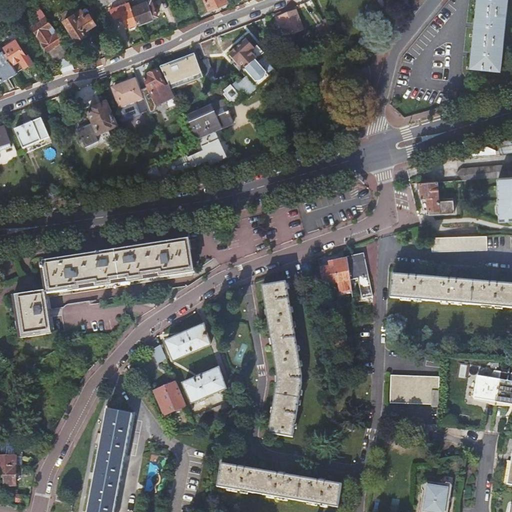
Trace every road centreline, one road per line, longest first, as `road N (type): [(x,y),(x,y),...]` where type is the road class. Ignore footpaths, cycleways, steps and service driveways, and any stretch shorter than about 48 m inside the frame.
road 1 (secondary): [(0,230),(228,193),(383,153)]
road 2 (unclassified): [(383,153),(390,220),(218,280),(143,329)]
road 3 (residential): [(0,109),(291,0)]
road 4 (unclassified): [(41,511),(92,377),(143,329)]
road 5 (residential): [(383,153),(380,86),(393,45),(433,0)]
road 6 (secondary): [(511,115),(383,153)]
road 7 (unknown): [(385,174),(511,162)]
road 8 (unknown): [(386,235),(437,225),(511,230)]
